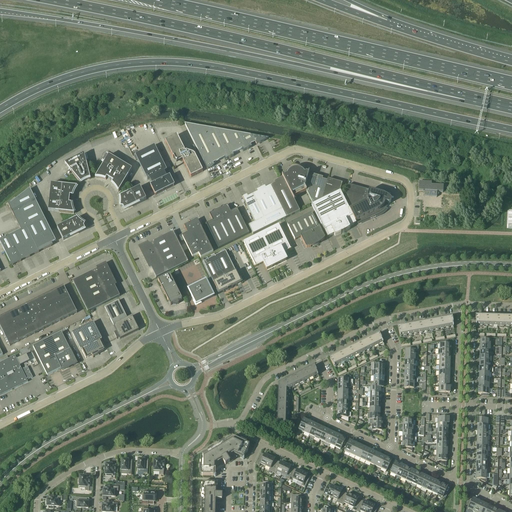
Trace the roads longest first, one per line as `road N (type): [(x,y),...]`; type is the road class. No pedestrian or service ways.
road 1 (unclassified): [(122,234),(295,149),(408,185),(410,212),(400,227),(213,318),(160,332)]
road 2 (motorway): [(0,109),(78,73),(166,62),(511,129)]
road 3 (motorway): [(0,10),(467,96)]
road 4 (motorway): [(50,0),(467,96)]
road 5 (motorway): [(511,82),(156,0)]
road 6 (secondary): [(215,359),(391,277),(511,266)]
road 7 (unclassified): [(160,332),(108,371),(0,425)]
road 8 (secondary): [(0,481),(50,440),(148,392)]
road 9 (residential): [(391,450),(327,420),(329,383),(313,352)]
road 10 (residential): [(202,424),(240,420),(269,374),(313,352)]
road 11 (residential): [(249,511),(250,465),(261,442),(323,471)]
road 12 (residential): [(391,450),(394,351),(380,320)]
road 13 (motorway): [(511,61),(386,22)]
road 14 (unclassified): [(122,234),(108,194),(89,188),(81,206),(105,243)]
